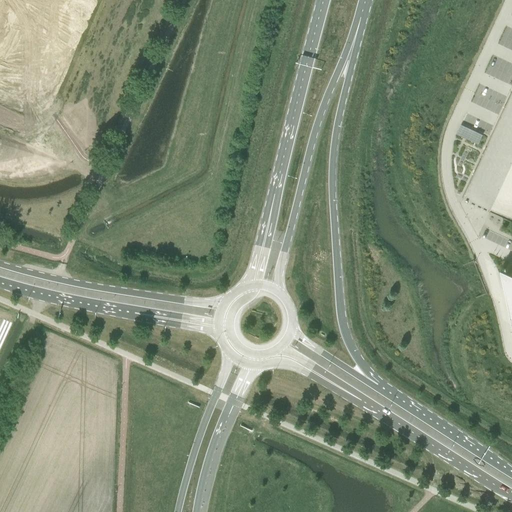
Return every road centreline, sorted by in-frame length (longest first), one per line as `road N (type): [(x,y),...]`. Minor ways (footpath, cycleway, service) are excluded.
road 1 (primary): [(414,412),(358,359),(340,307),(333,153),(355,38)]
road 2 (primary): [(275,291),(322,109),(355,38)]
road 3 (primary): [(323,0),(268,222)]
road 4 (secondary): [(224,305),(58,281),(0,264)]
road 5 (primary): [(324,378),(511,494)]
road 6 (unclassified): [(231,354),(178,511)]
road 7 (secondary): [(0,282),(155,316)]
road 8 (primary): [(414,412),(291,331)]
